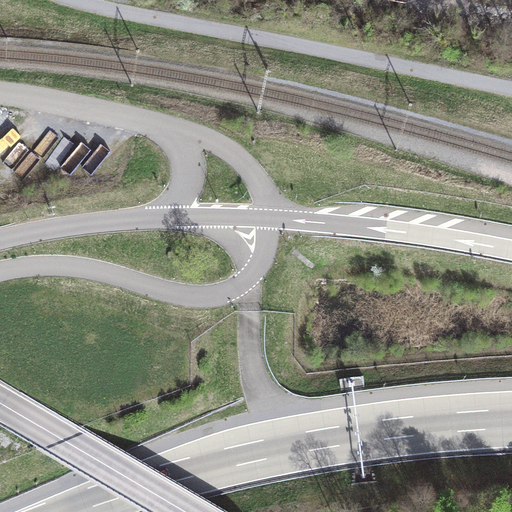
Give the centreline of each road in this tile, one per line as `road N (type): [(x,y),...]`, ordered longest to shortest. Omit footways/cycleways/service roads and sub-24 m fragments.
road 1 (motorway): [(511,428),(308,450),(76,511)]
road 2 (residential): [(0,273),(78,269),(209,297),(255,270)]
road 3 (motorway): [(511,250),(269,218)]
road 4 (primary): [(0,402),(184,511)]
road 5 (residential): [(163,124),(0,94)]
road 6 (residential): [(269,218),(259,183),(239,159),(163,124)]
road 7 (secondary): [(140,217),(0,241)]
road 8 (residential): [(163,124),(180,143),(186,167),(179,190),(140,217)]
